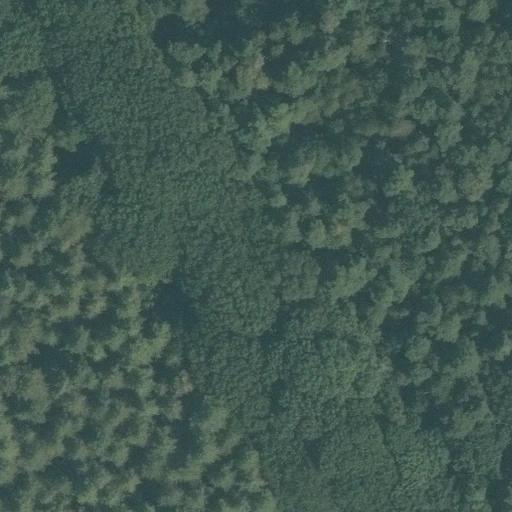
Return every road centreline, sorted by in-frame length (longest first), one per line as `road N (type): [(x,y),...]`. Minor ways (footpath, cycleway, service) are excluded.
road 1 (track): [(362,511),(130,152)]
road 2 (track): [(89,84),(137,57),(203,0)]
